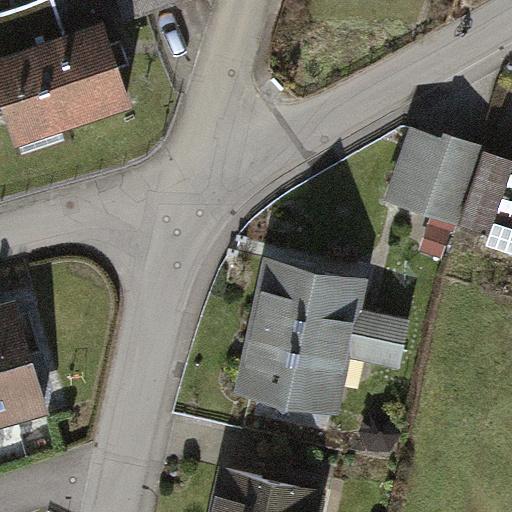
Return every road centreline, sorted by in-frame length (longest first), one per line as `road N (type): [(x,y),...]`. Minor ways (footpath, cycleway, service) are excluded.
road 1 (residential): [(191,196),(511,10)]
road 2 (residential): [(132,449),(191,196)]
road 3 (residential): [(191,196),(253,0)]
road 4 (residential): [(191,196),(68,216),(0,237)]
road 5 (residential): [(132,449),(0,496)]
